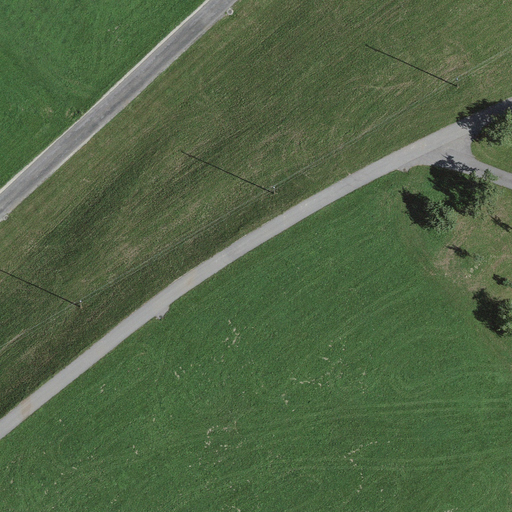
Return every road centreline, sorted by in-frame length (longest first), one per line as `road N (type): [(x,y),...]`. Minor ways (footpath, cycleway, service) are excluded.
road 1 (residential): [(0,427),(212,255),(511,97)]
road 2 (unclassified): [(0,193),(209,0)]
